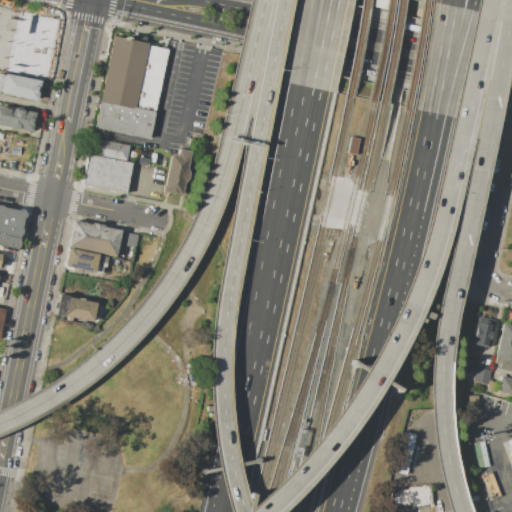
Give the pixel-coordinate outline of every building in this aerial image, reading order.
[(373,0),(372,6),(388,9),(389,0),(373,0)] [(0,4),(0,67),(48,78),(61,18),(0,4)] [(112,36),(168,47),(149,139),(93,128),(112,36)] [(0,93),(4,73),(39,80),(35,100),(0,93)] [(0,104),(35,112),(31,132),(0,126),(0,104)] [(349,136),(346,152),(350,153),(353,154),(357,138),(349,136)] [(95,138),(129,146),(126,160),(92,153),(95,138)] [(170,154),(177,155),(178,149),(190,151),(186,169),(189,170),(186,183),(183,182),(180,195),(162,191),(170,154)] [(86,154),(130,163),(124,192),(80,183),(86,154)] [(0,206),(18,210),(19,207),(28,208),(26,218),(24,218),(17,252),(0,249),(0,206)] [(72,221),(121,230),(115,257),(67,247),(72,221)] [(124,232),(137,234),(134,248),(122,245),(124,232)] [(66,248),(107,257),(104,267),(102,267),(100,274),(80,270),(79,273),(70,272),(71,268),(63,266),(66,248)] [(58,293),(95,302),(91,322),(71,317),(71,320),(64,319),(64,316),(53,313),(58,293)] [(494,319),(488,347),(471,344),(477,316),(494,319)] [(511,325),(511,362),(510,370),(495,366),(497,361),(493,360),(503,323),(511,325)] [(476,367),(490,370),(485,391),(471,388),(476,367)] [(501,376),(511,378),(511,388),(510,397),(497,395),(501,376)] [(488,381),(495,382),(493,392),(486,391),(488,381)] [(404,433),(394,473),(403,475),(413,435),(404,433)] [(511,467),(511,438),(503,441),(510,468),(511,467)] [(471,442),(476,441),(482,440),(487,466),(482,467),(482,466),(477,467),(471,442)] [(480,475),(489,472),(499,496),(489,500),(480,475)] [(387,488),(427,483),(429,505),(390,510),(387,488)]
